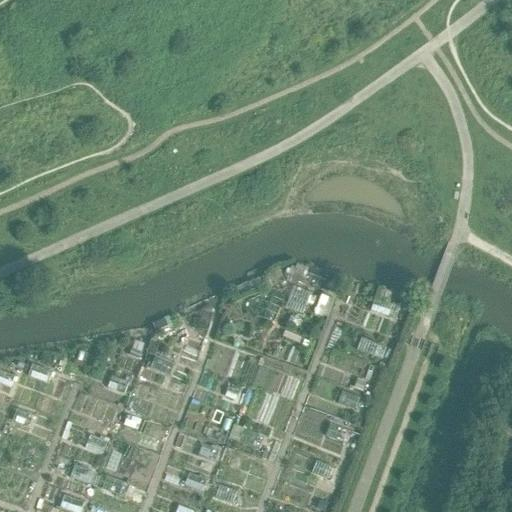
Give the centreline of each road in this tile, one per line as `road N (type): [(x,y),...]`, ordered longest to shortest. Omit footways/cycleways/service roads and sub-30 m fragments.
road 1 (unknown): [(0,210),(156,147),(173,131),(316,81),(437,0)]
road 2 (unknown): [(372,511),(429,358),(428,319)]
road 3 (unknown): [(511,146),(477,121),(414,20)]
